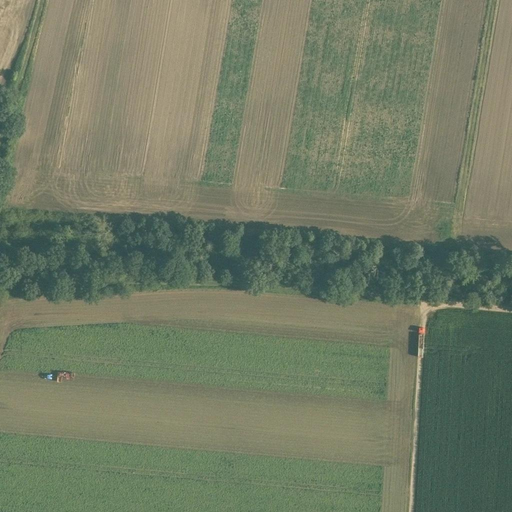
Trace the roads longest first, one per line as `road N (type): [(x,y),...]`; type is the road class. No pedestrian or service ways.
road 1 (track): [(511,308),(243,284),(0,282)]
road 2 (track): [(494,0),(453,242)]
road 3 (track): [(411,511),(424,300)]
road 4 (track): [(0,143),(42,0)]
